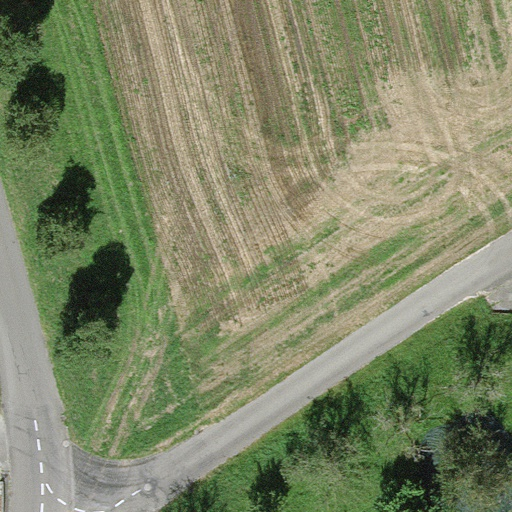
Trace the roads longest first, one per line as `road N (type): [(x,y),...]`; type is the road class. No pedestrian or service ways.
road 1 (residential): [(511,257),(130,511)]
road 2 (residential): [(44,511),(33,396),(0,268)]
